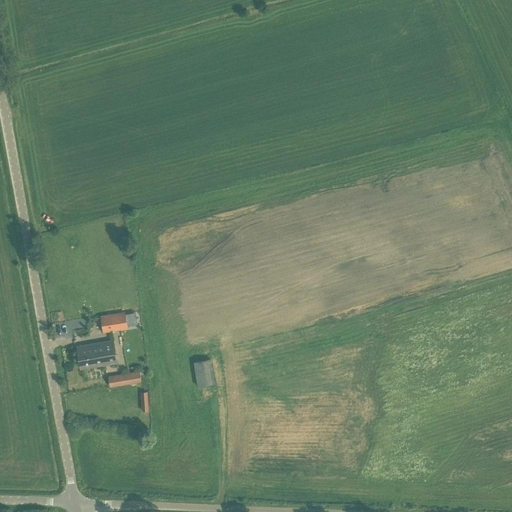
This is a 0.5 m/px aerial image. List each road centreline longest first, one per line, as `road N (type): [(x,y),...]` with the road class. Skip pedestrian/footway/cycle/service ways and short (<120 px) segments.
road 1 (unclassified): [(75,500),(0,88)]
road 2 (unclassified): [(309,511),(75,500)]
